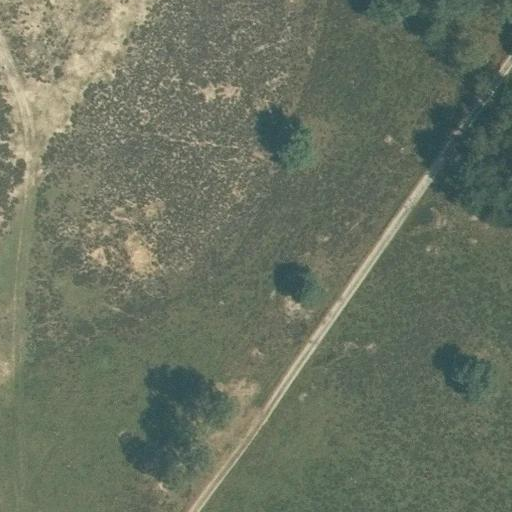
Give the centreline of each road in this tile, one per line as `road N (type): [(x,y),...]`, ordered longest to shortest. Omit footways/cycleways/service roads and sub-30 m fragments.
road 1 (track): [(196,511),(511,80)]
road 2 (track): [(31,511),(15,267),(31,168),(0,73)]
